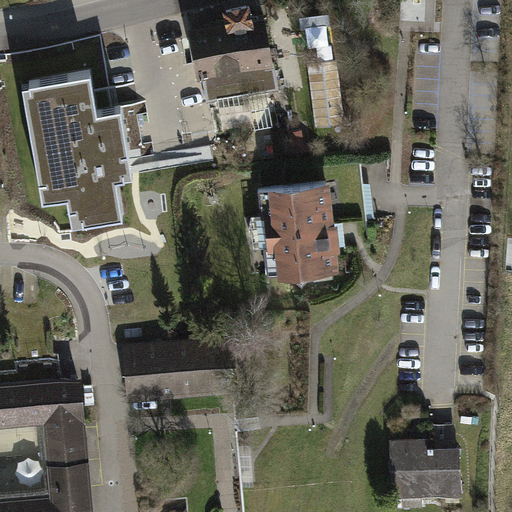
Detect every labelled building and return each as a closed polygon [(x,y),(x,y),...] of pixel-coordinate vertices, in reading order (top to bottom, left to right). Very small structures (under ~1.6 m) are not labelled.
[(230,24),(192,31),(200,79),(208,78),(212,99),(279,87),(267,20),(255,22),(253,8),(228,12),(230,24)] [(31,83),(25,84),(44,199),(69,194),(74,221),(121,213),(115,175),(131,172),(120,109),(97,113),(90,71),(31,80),(31,83)] [(330,179),(261,185),(268,271),(291,269),(302,278),(310,267),(337,266),(336,250),(334,221),(330,179)] [(231,335),(122,344),(126,400),(235,391),(231,335)] [(90,511),(89,488),(79,378),(0,385),(0,511),(90,511)] [(426,440),(388,441),(389,499),(462,498),(461,448),(435,449),(435,440),(426,440)]
